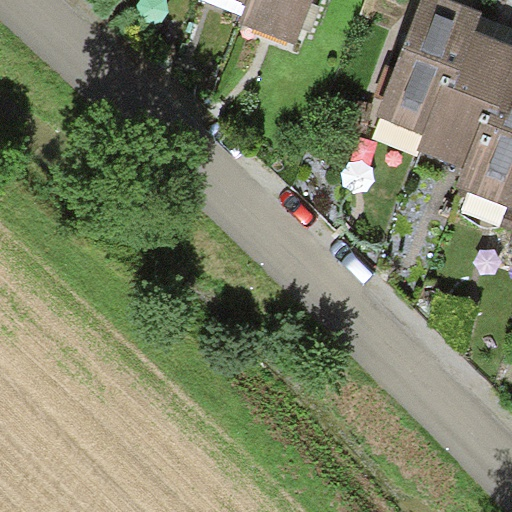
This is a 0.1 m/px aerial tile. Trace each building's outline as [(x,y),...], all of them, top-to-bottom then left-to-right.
[(226,0),(248,9),(251,0),(226,0)] [(251,0),(248,9),(240,29),(297,52),(317,0),(251,0)] [(452,6),(435,0),(425,0),(378,119),(424,137),(442,94),(452,98),(478,37),(484,19),(452,6)] [(511,51),(503,48),(478,37),(452,98),(442,94),(424,137),(417,153),(465,173),(486,123),(495,126),(511,85),(511,51)] [(511,85),(495,126),(486,123),(465,173),(457,193),(511,214),(511,85)]
